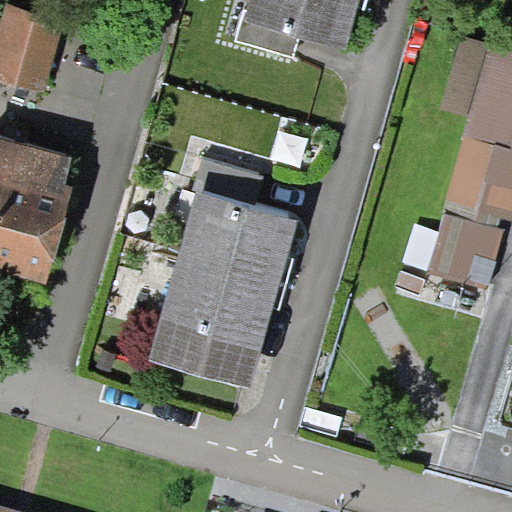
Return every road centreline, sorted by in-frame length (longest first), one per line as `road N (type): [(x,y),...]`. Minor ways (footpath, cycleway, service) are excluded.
road 1 (residential): [(397,0),(268,462)]
road 2 (unknown): [(50,400),(161,0)]
road 3 (residential): [(268,462),(0,386)]
road 4 (residential): [(442,511),(268,462)]
